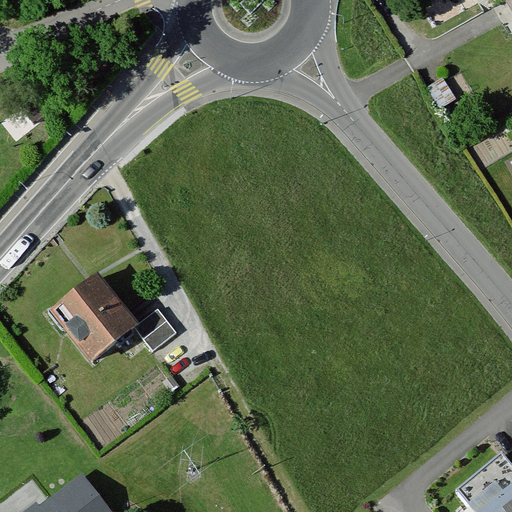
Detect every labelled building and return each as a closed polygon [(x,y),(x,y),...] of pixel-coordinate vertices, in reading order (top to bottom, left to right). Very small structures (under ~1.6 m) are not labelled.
[(511,158),(503,163),(511,179),(511,158)] [(95,273),(45,311),(87,365),(135,326),(95,273)] [(158,310),(135,326),(152,350),(175,334),(158,310)] [(105,511),(82,481),(41,511),(105,511)] [(511,511),(511,488),(508,484),(474,511),(511,511)]
